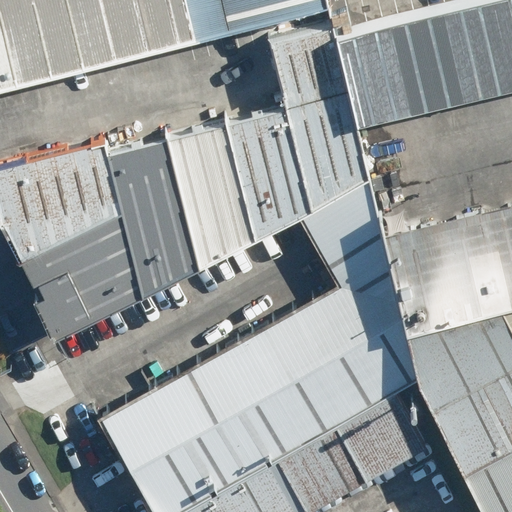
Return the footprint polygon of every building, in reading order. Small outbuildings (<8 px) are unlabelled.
[(0,0),(0,76),(311,0),(0,0)] [(511,0),(452,0),(341,27),(364,120),(511,83),(511,0)] [(301,210),(369,175),(332,15),(270,29),(286,99),(109,149),(103,132),(0,159),(0,207),(55,329),(301,210)] [(101,410),(159,511),(177,511),(396,388),(418,374),(369,175),(301,210),(339,277),(101,410)] [(511,197),(387,228),(410,323),(503,300),(511,298),(511,197)] [(421,374),(493,511),(511,511),(511,317),(503,300),(410,323),(421,374)] [(301,511),(426,441),(396,388),(177,511),(301,511)]
